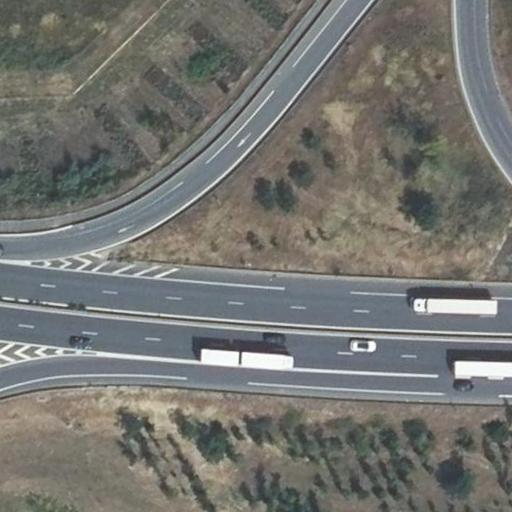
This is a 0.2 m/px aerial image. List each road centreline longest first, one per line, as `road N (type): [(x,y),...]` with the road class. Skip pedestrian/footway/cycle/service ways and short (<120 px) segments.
road 1 (motorway): [(511,315),(239,302),(0,278)]
road 2 (motorway): [(0,325),(467,360)]
road 3 (motorway): [(0,379),(68,367),(467,360)]
road 4 (trunk): [(358,0),(250,133),(180,195),(96,239),(0,249)]
road 5 (motorway): [(511,161),(471,73),(465,0)]
